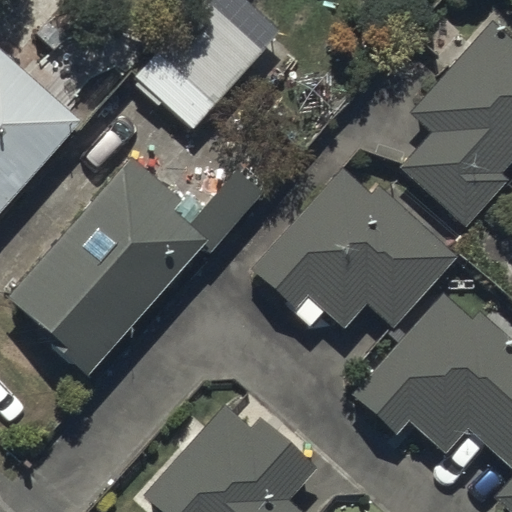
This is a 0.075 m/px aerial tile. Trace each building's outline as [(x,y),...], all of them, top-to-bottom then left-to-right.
[(203,9),(131,91),(189,143),(261,61),(203,9)] [(493,161),(511,140),(511,40),(485,16),(407,104),(427,121),(397,156),(459,211),(499,166),(493,161)] [(0,223),(77,136),(0,61),(0,223)] [(172,191),(126,150),(0,289),(0,296),(53,345),(47,351),(72,374),(193,239),(201,246),(253,185),(226,162),(179,218),(162,203),(172,191)] [(451,253),(341,156),(244,264),(290,305),(303,291),(335,320),(358,294),(390,322),(451,253)] [(467,322),(439,297),(344,401),(387,439),(403,422),(439,454),(460,431),(511,478),(490,503),(499,511),(511,511),(511,346),(475,313),(467,322)] [(246,443),(224,420),(138,511),(281,511),(308,483),(255,434),(246,443)]
